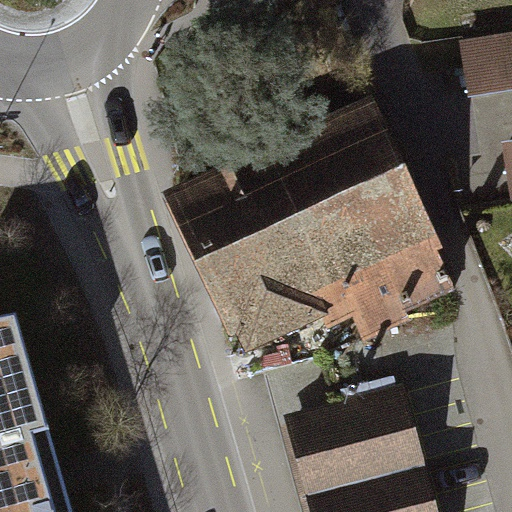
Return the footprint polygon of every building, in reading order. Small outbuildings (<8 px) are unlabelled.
[(511,35),(491,39),(498,89),(511,86),(511,35)] [(491,39),(463,43),(472,94),(498,89),(491,39)] [(372,109),(288,149),(354,299),(366,326),(454,286),(372,109)] [(354,299),(288,149),(176,198),(217,288),(220,287),(249,350),(354,299)] [(0,511),(72,511),(68,495),(52,500),(31,429),(47,424),(17,317),(0,320),(0,511)] [(428,511),(398,396),(296,424),(319,511),(428,511)]
